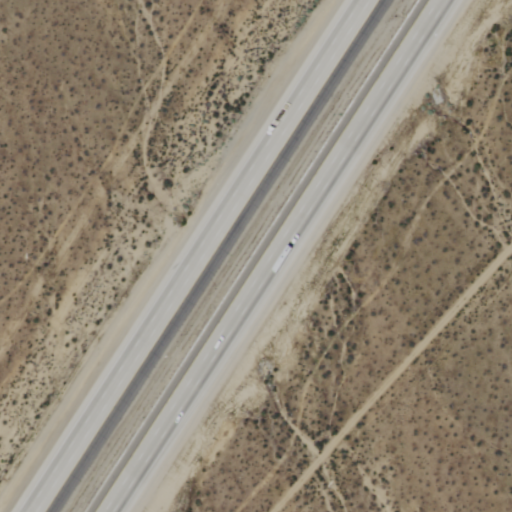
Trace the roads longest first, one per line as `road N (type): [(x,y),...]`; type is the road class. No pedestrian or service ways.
road 1 (motorway): [(364,0),(29,511)]
road 2 (motorway): [(110,511),(443,0)]
